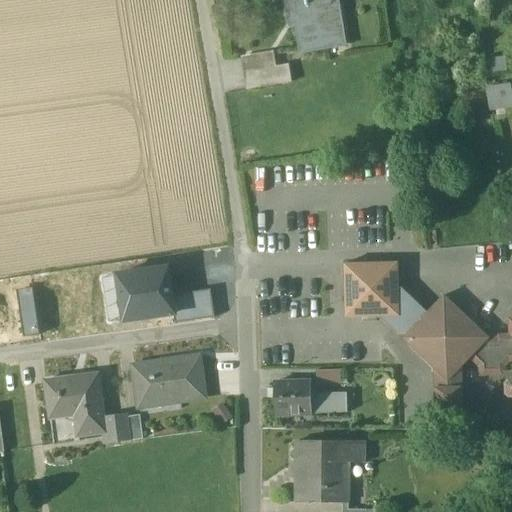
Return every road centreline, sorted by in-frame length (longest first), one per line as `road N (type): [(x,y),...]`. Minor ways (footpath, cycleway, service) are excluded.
road 1 (residential): [(245,326),(239,228),(202,0)]
road 2 (unclassified): [(245,326),(0,358)]
road 3 (residential): [(251,511),(245,326)]
